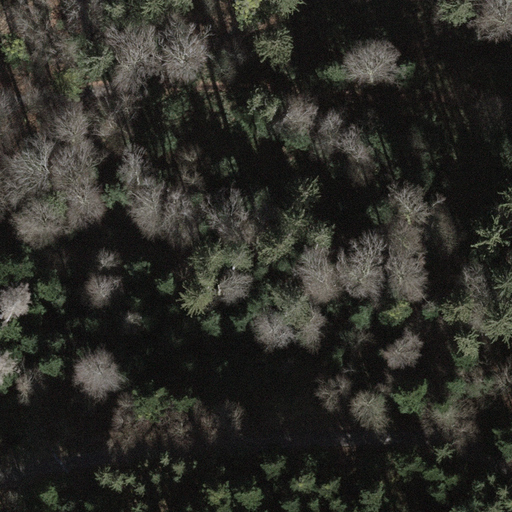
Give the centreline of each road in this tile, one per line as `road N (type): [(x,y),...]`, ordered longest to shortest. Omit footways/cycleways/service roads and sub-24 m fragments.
road 1 (track): [(511,480),(453,442),(254,438),(0,477)]
road 2 (track): [(289,15),(218,47),(0,103)]
